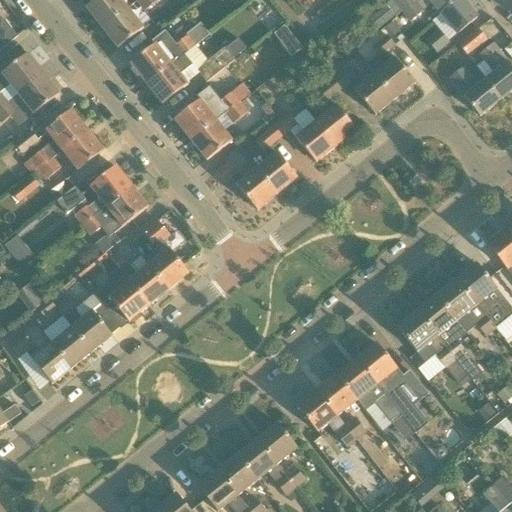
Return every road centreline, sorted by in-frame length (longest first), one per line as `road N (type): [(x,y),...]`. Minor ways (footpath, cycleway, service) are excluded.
road 1 (residential): [(82,511),(494,185)]
road 2 (residential): [(244,266),(33,0)]
road 3 (residential): [(244,266),(424,123),(494,185)]
road 4 (residential): [(0,459),(244,266)]
